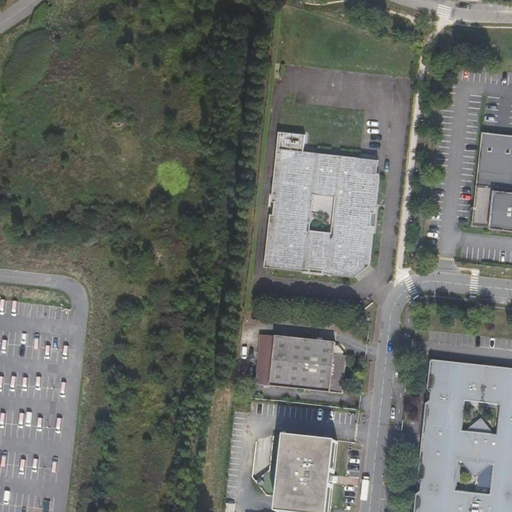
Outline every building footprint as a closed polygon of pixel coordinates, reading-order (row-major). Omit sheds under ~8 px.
[(511,135),(507,135),(482,132),(471,227),(511,231),(511,135)] [(375,206),(379,174),(358,171),(360,159),(303,153),(305,136),(282,133),(275,196),(272,196),(269,221),(272,221),(267,265),(304,269),(303,272),(329,275),(329,272),(354,275),(368,265),(371,233),(375,233),(378,206),(375,206)] [(358,171),(379,174),(379,161),(360,159),(358,171)] [(346,356),(343,356),(335,355),(335,346),(336,343),(260,335),(255,384),(343,395),(346,356)] [(335,355),(343,356),(343,352),(339,347),(335,346),(335,355)] [(511,511),(511,369),(433,361),(414,511),(511,511)] [(330,511),(333,484),(334,476),(337,444),(334,441),(286,436),(278,511),(330,511)]
